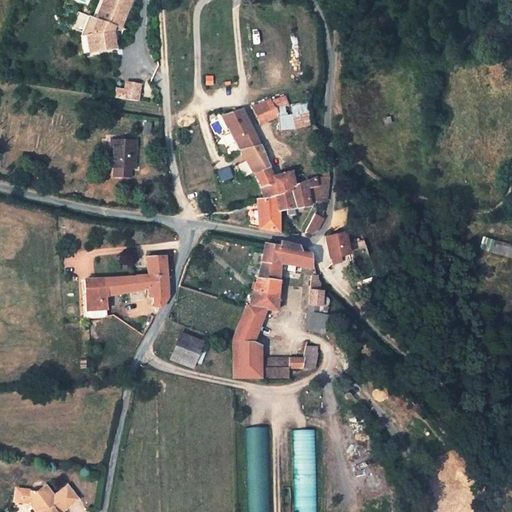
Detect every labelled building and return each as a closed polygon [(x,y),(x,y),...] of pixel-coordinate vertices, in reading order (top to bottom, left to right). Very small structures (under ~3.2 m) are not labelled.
[(130,0),(103,0),(96,19),(97,19),(91,34),(87,34),(89,51),(114,48),(111,31),(113,26),(119,28),(130,0)] [(103,0),(99,0),(92,18),(96,19),(103,0)] [(92,18),(88,16),(80,35),(87,34),(91,34),(97,19),(96,19),(92,18)] [(87,34),(80,35),(82,53),(89,51),(87,34)] [(138,85),(125,83),(123,99),(136,101),(138,85)] [(288,106),(284,96),(251,107),(259,124),(277,116),(279,131),(293,129),(291,115),(285,115),(284,107),(288,106)] [(241,110),(221,116),(229,131),(247,121),(241,110)] [(242,150),(252,148),(259,146),(247,121),(229,131),(240,151),(242,150)] [(109,168),(135,169),(136,140),(110,139),(109,168)] [(242,150),(240,151),(258,185),(263,199),(290,190),(289,187),(294,185),(291,177),(290,172),(271,176),(268,167),(265,160),(259,146),(252,148),(242,150)] [(263,200),(257,202),(259,227),(259,228),(278,231),(278,211),(309,206),(308,199),(307,188),(314,187),(314,189),(327,191),(328,177),(321,177),(315,178),(312,179),(305,181),(299,183),(294,185),(289,187),(290,190),(263,199),(263,200)] [(307,188),(308,199),(325,202),(327,191),(314,189),(314,187),(307,188)] [(259,227),(257,202),(247,205),(249,225),(259,227)] [(317,230),(323,218),(314,214),(305,232),(306,232),(310,234),(317,230)] [(349,253),(345,233),(325,237),(330,258),(349,253)] [(485,249),(493,245),(490,238),(482,242),(485,249)] [(257,278),(278,281),(279,263),(311,268),(311,267),(310,254),(301,253),(299,247),(280,242),(279,247),(264,244),(260,266),(257,278)] [(116,278),(117,294),(152,288),(154,306),(160,307),(161,307),(167,296),(167,281),(166,278),(165,256),(146,256),(148,275),(134,275),(134,276),(133,276),(133,277),(116,278)] [(311,275),(311,280),(310,290),(318,291),(320,284),(317,281),(316,275),(311,275)] [(107,316),(105,296),(117,294),(116,278),(84,280),(86,318),(107,316)] [(249,306),(246,305),(232,337),(231,342),(231,344),(233,378),(261,378),(261,369),(261,358),(260,345),(253,342),(265,309),(276,311),(277,301),(284,302),(284,295),(277,295),(278,281),(257,278),(252,293),(249,306)] [(322,297),(322,291),(318,291),(310,290),(308,305),(315,306),(325,307),(328,305),(329,301),(327,298),(325,297),(323,297),(322,297)] [(325,315),(325,307),(315,306),(314,311),(313,313),(325,315)] [(325,315),(313,313),(312,322),(310,331),(322,333),(325,315)] [(191,337),(180,333),(169,359),(193,369),(195,362),(183,358),(188,344),(191,337)] [(203,342),(191,337),(188,344),(201,349),(203,342)] [(201,349),(188,344),(183,358),(195,362),(201,349)] [(304,359),(302,369),(315,369),(317,353),(317,347),(306,346),(304,359)] [(201,349),(195,362),(201,364),(206,351),(201,349)] [(265,358),(266,369),(288,369),(289,358),(265,358)] [(302,369),(304,359),(289,358),(288,369),(302,369)] [(288,379),(288,369),(266,369),(261,369),(261,378),(288,379)] [(267,511),(265,426),(245,426),(247,511),(267,511)] [(314,511),(312,429),(292,429),(293,511),(314,511)] [(62,511),(78,499),(67,485),(53,495),(46,486),(38,493),(36,491),(30,490),(29,503),(35,511),(62,511)] [(46,486),(45,485),(36,491),(38,493),(46,486)] [(30,490),(23,489),(21,502),(29,503),(30,490)]
